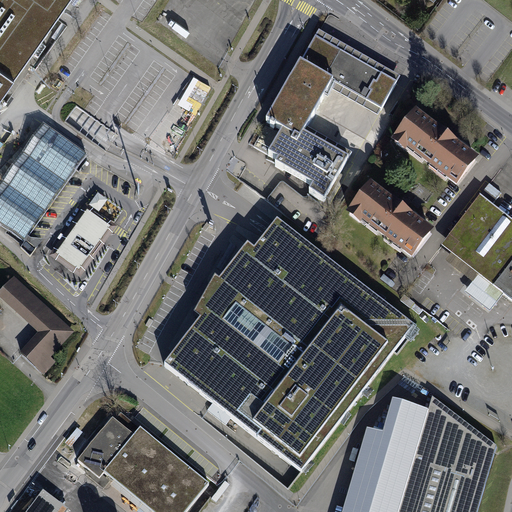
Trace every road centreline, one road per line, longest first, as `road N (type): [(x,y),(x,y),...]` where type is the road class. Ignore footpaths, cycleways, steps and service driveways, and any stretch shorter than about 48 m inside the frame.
road 1 (unclassified): [(99,355),(303,0)]
road 2 (unclassified): [(99,355),(290,508)]
road 3 (tertiary): [(511,124),(342,0)]
road 4 (unclassified): [(0,493),(99,355)]
